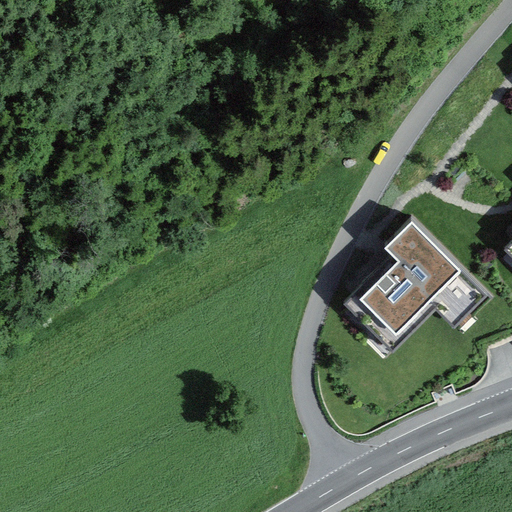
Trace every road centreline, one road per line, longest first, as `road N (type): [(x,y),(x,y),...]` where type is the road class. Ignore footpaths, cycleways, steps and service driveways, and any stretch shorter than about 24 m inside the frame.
road 1 (residential): [(511,4),(375,175),(319,295),(304,351),(305,407),(345,481)]
road 2 (unknown): [(350,228),(431,182),(511,79)]
road 3 (tertiary): [(345,481),(511,405)]
